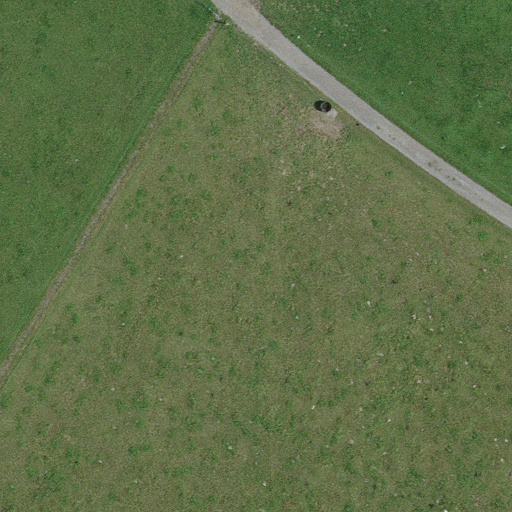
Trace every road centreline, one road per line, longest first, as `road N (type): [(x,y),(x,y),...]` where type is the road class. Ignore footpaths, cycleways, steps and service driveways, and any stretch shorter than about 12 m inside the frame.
road 1 (track): [(227,5),(0,381)]
road 2 (track): [(221,0),(453,181),(511,215)]
